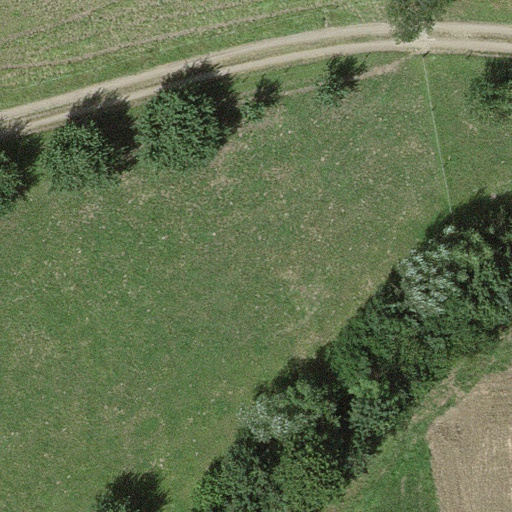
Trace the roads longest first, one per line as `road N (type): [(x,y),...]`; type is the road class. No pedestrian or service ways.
road 1 (track): [(0,122),(335,38),(511,40)]
road 2 (track): [(325,511),(453,377),(511,354)]
